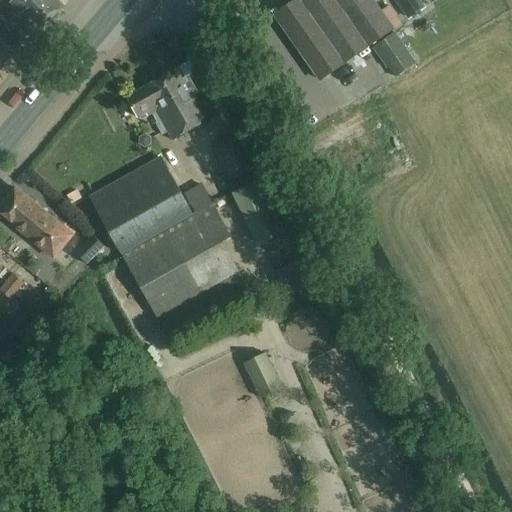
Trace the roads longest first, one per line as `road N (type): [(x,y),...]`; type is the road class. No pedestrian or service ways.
road 1 (track): [(475,511),(211,0)]
road 2 (primary): [(0,150),(123,0)]
